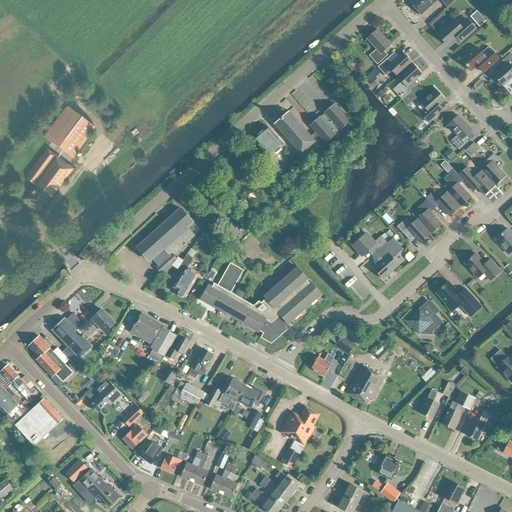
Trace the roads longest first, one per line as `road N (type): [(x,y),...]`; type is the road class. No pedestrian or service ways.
road 1 (tertiary): [(82,272),(383,0)]
road 2 (residential): [(279,372),(324,319),(335,312),(376,318),(441,260),(442,245),(470,220),(485,220),(511,198)]
road 3 (residential): [(279,372),(82,272)]
road 4 (residential): [(155,488),(131,476),(7,343)]
road 5 (residential): [(511,116),(484,118),(383,0)]
road 6 (residential): [(511,492),(364,418)]
